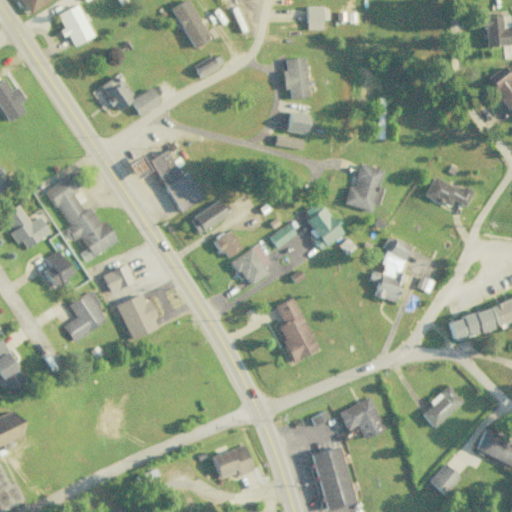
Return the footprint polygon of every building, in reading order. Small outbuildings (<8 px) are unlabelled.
[(191,47),(207,38),(184,0),(179,0),(167,8),(191,47)] [(70,45),(90,35),(75,3),(52,14),(62,34),(64,33),(70,45)] [(304,28),(320,28),(320,19),(326,19),(325,6),(303,6),(304,28)] [(481,16),(482,45),(511,44),(511,25),(508,26),(507,15),(481,16)] [(216,68),(209,55),(191,65),(197,77),(216,68)] [(281,88),(286,87),(287,98),(306,96),(302,56),(282,58),(283,70),(279,70),(281,88)] [(511,76),(502,64),(483,78),(511,114),(511,113),(511,76)] [(129,96),(112,74),(96,85),(113,108),(129,96)] [(14,86),(8,90),(1,78),(0,78),(0,111),(5,120),(21,110),(16,101),(21,98),(14,86)] [(127,100),(137,115),(157,102),(147,86),(127,100)] [(300,139),(273,133),(271,143),(298,149),(300,139)] [(200,198),(185,171),(178,175),(164,149),(147,158),(175,211),(200,198)] [(376,203),(380,187),(376,185),(380,168),(358,163),(351,187),(345,185),(340,203),(368,210),(370,202),(376,203)] [(0,188),(8,182),(0,170),(0,188)] [(115,240),(102,219),(97,222),(87,206),(81,210),(71,193),(76,191),(66,175),(44,188),(67,226),(63,228),(69,239),(76,234),(89,255),(115,240)] [(421,193),(446,207),(450,198),(462,205),(471,190),(462,185),(458,190),(431,176),(421,193)] [(216,198),(186,219),(195,233),(226,213),(216,198)] [(315,247),(338,234),(319,201),(302,211),(306,217),(302,219),(312,237),(310,239),(315,247)] [(22,246),(46,232),(37,215),(26,222),(16,204),(0,213),(10,229),(6,231),(13,242),(18,239),(22,246)] [(293,233),(287,223),(266,235),(272,246),(293,233)] [(221,258),(238,248),(228,230),(211,239),(221,258)] [(393,302),(402,273),(398,272),(406,243),(383,236),(380,249),(383,250),(377,272),(368,270),(366,278),(374,281),(370,295),(393,302)] [(269,270),(252,244),(228,259),(244,286),(269,270)] [(46,265),(40,269),(50,287),(70,275),(54,249),(41,257),(46,265)] [(107,292),(131,281),(123,263),(99,274),(107,292)] [(60,325),(69,340),(103,320),(93,304),(96,302),(88,289),(65,303),(73,317),(60,325)] [(146,299),(141,301),(138,293),(113,304),(128,338),(154,327),(150,317),(153,316),(146,299)] [(511,317),(511,295),(487,305),(494,325),(511,317)] [(291,360),(316,347),(289,296),(272,306),(280,322),(273,326),(291,360)] [(489,327),(484,308),(444,319),(449,338),(489,327)] [(0,385),(3,392),(22,381),(0,344),(0,385)] [(460,400),(446,385),(416,412),(431,427),(460,400)] [(381,429),(367,396),(335,410),(343,429),(354,424),(360,438),(381,429)] [(511,442),(479,431),(472,450),(511,464),(511,442)] [(216,480),(249,469),(241,444),(208,455),(216,480)] [(352,501),(336,445),(306,453),(322,510),(352,501)] [(425,480),(440,494),(456,476),(441,462),(425,480)]
